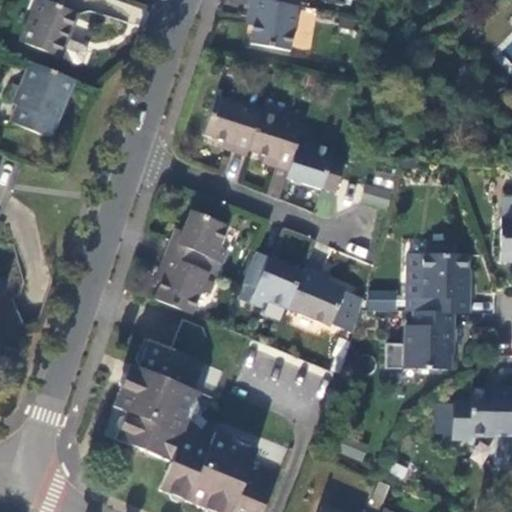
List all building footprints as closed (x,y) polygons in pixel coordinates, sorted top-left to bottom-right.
[(77,14),(42,0),(37,0),(20,42),(77,64),(81,63),(86,51),(84,46),(67,39),(77,14)] [(299,8),(253,0),(250,0),(248,14),(255,16),(250,44),(290,52),(299,8)] [(300,10),(293,47),(307,50),(315,14),(300,10)] [(30,63),(19,89),(24,92),(34,64),(30,63)] [(54,121),(71,80),(34,64),(24,92),(19,89),(12,106),(19,108),(12,125),(49,141),(57,122),(54,121)] [(230,152),(246,156),(247,151),(260,113),(260,112),(216,97),(204,134),(232,145),(230,152)] [(301,133),(302,127),(295,125),(298,117),(288,114),(280,120),(260,113),(247,151),(275,161),(272,168),(287,173),(301,133)] [(287,173),(285,179),(333,196),(343,165),(330,160),(332,153),(313,146),(310,141),(312,136),(301,133),(287,173)] [(389,162),(386,176),(396,179),(399,165),(389,162)] [(391,197),(367,189),(362,205),(386,213),(391,197)] [(169,243),(164,256),(194,269),(200,256),(222,265),(227,254),(222,252),(220,246),(228,228),(190,213),(178,246),(169,243)] [(511,219),(500,220),(501,260),(511,259),(511,219)] [(286,310),(301,273),(255,252),(242,283),(254,289),(248,304),(259,309),(268,302),(286,310)] [(194,269),(164,256),(158,271),(164,275),(154,302),(191,318),(199,298),(209,296),(214,285),(206,282),(209,275),(194,269)] [(469,283),(469,257),(425,256),(411,256),(409,314),(417,314),(432,314),(456,314),(471,315),(472,283),(469,283)] [(330,326),(352,335),(360,313),(363,303),(343,294),(344,292),(315,279),(318,272),(304,266),(301,273),(286,310),(329,328),(330,326)] [(368,312),(395,312),(395,292),(368,292),(368,312)] [(432,314),(417,314),(418,329),(409,329),(408,345),(388,345),(388,370),(408,370),(451,372),(452,346),(454,347),(456,314),(432,314)] [(203,366),(169,352),(146,341),(142,353),(139,351),(134,362),(137,364),(134,370),(132,367),(128,367),(110,410),(124,415),(113,440),(142,452),(169,464),(158,491),(207,511),(261,511),(262,511),(277,475),(251,464),(256,451),(214,434),(209,446),(181,436),(197,395),(191,392),(203,366)] [(511,388),(498,388),(499,390),(472,391),(470,434),(511,436),(511,388)]
